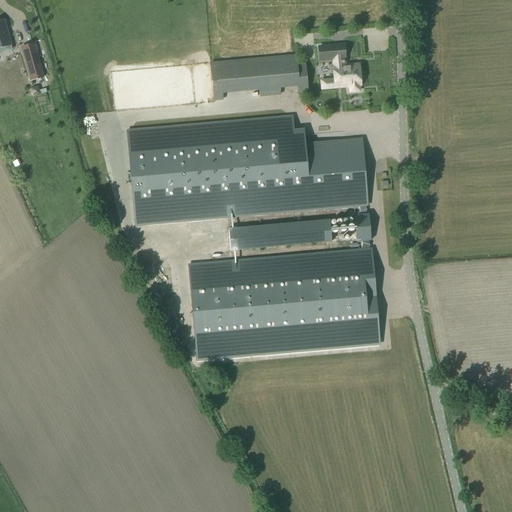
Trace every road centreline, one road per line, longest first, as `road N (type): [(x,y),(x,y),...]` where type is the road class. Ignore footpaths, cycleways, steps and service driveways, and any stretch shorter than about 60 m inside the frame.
road 1 (unknown): [(402,119),(321,121),(294,104),(124,118),(118,148),(133,228),(182,234)]
road 2 (unclassified): [(434,390),(407,270),(399,0)]
road 3 (unclassified): [(462,511),(434,390)]
